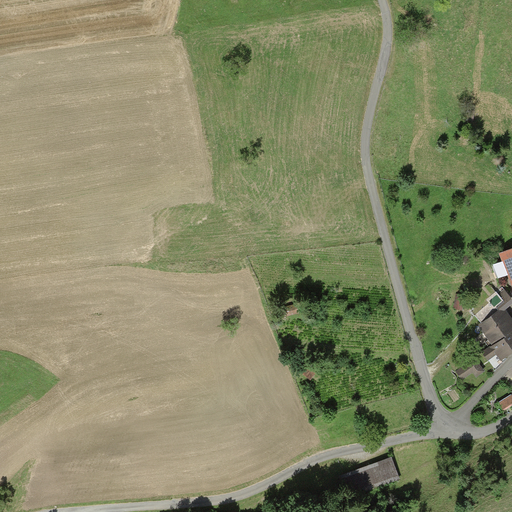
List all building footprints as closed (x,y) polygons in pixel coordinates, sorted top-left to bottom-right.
[(511,248),(500,253),(511,281),(511,289),(508,291),(511,299),(511,298),(511,248)] [(489,303),(475,315),(481,324),(498,311),(505,312),(506,311),(511,305),(511,299),(503,287),(486,299),(489,303)] [(456,295),(453,309),(463,311),(466,297),(456,295)] [(297,303),(280,308),(283,317),(300,311),(297,303)] [(481,324),(479,326),(492,345),(482,352),(488,360),(497,355),(502,362),(511,353),(511,318),(506,311),(505,312),(498,311),(481,324)] [(474,358),(456,370),(463,380),(473,373),(476,377),(484,372),(474,358)] [(306,368),(301,375),(308,379),(313,372),(306,368)] [(511,393),(497,402),(501,409),(511,402),(511,393)] [(388,457),(341,474),(350,498),(397,481),(388,457)]
